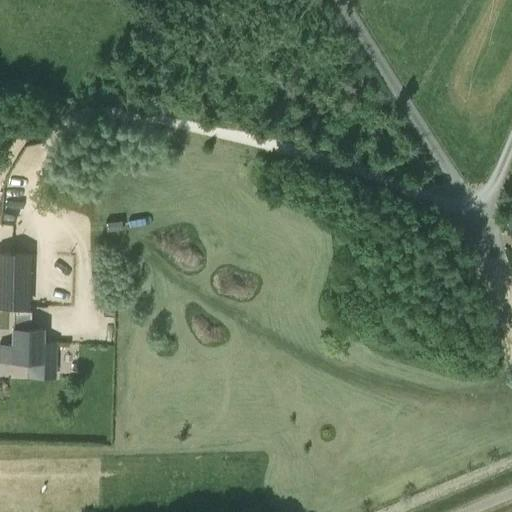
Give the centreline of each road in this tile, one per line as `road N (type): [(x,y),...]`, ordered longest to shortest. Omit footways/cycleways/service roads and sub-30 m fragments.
road 1 (unknown): [(29,233),(55,142),(84,112),(220,133),(422,184),(452,180)]
road 2 (unclassified): [(349,0),(466,204),(482,213),(511,144)]
